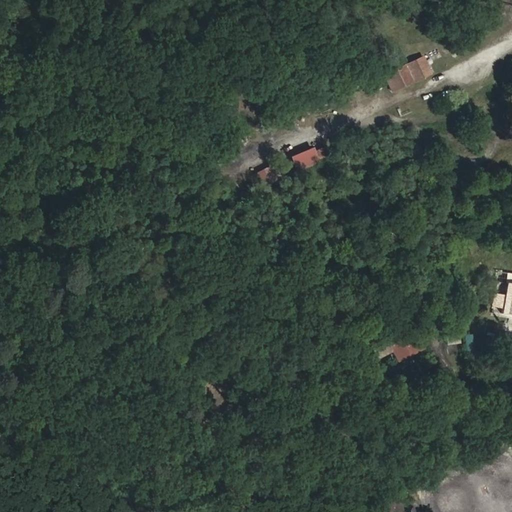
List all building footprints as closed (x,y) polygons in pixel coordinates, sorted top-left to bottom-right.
[(430,73),(422,57),(393,71),(401,86),(430,73)] [(359,87),(353,90),(357,99),(364,96),(359,87)] [(336,99),(339,110),(353,106),(349,95),(336,99)] [(235,110),(248,130),(254,127),(241,107),(235,110)] [(312,150),(311,145),(287,155),(294,170),(328,156),(323,145),(312,150)] [(260,189),(279,184),(274,164),(254,169),(260,189)] [(505,289),(503,302),(502,308),(511,309),(511,278),(506,278),(505,289)] [(492,300),(503,302),(505,289),(493,287),(492,300)] [(400,340),(411,334),(408,329),(397,334),(400,340)] [(422,349),(415,333),(411,334),(400,340),(388,346),(382,334),(351,349),(359,366),(390,351),(396,362),(422,349)] [(464,334),(463,352),(472,352),(472,334),(464,334)]
